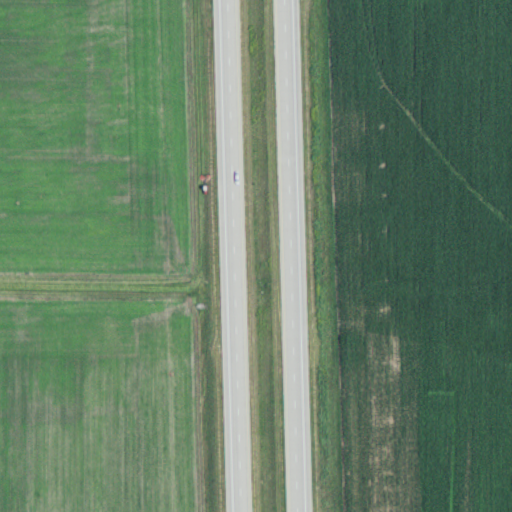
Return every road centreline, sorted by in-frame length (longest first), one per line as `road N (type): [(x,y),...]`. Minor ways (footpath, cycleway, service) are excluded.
road 1 (trunk): [(226,0),(245,511)]
road 2 (trunk): [(297,511),(284,0)]
